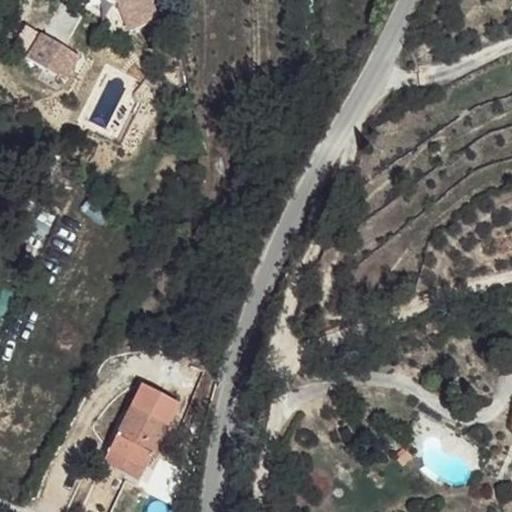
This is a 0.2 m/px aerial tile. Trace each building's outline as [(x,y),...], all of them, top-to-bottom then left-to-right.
[(116,0),(122,28),(140,25),(131,0),(116,0)] [(131,0),(140,25),(151,23),(146,0),(131,0)] [(38,37),(23,62),(58,84),(73,59),(38,37)] [(127,412),(103,456),(134,474),(156,427),(127,412)] [(161,430),(156,427),(134,474),(137,475),(161,430)] [(103,456),(98,464),(130,483),(134,474),(103,456)]
